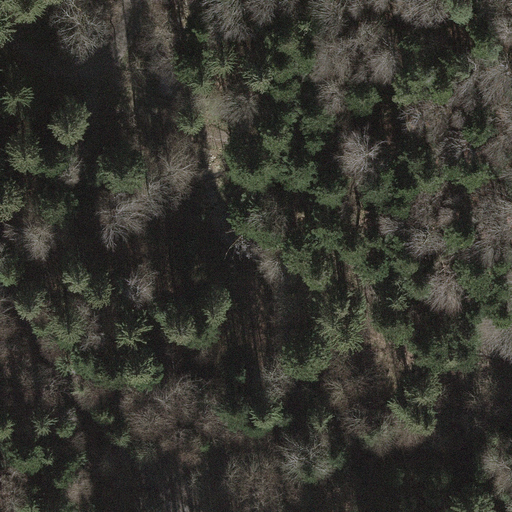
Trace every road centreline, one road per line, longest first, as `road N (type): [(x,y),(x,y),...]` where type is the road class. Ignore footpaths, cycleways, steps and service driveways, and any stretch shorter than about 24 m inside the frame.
road 1 (track): [(82,87),(224,137),(269,162),(305,194),(402,323),(433,338),(511,352)]
road 2 (track): [(0,272),(69,376),(182,511)]
road 3 (track): [(0,30),(82,87),(123,38),(138,0)]
